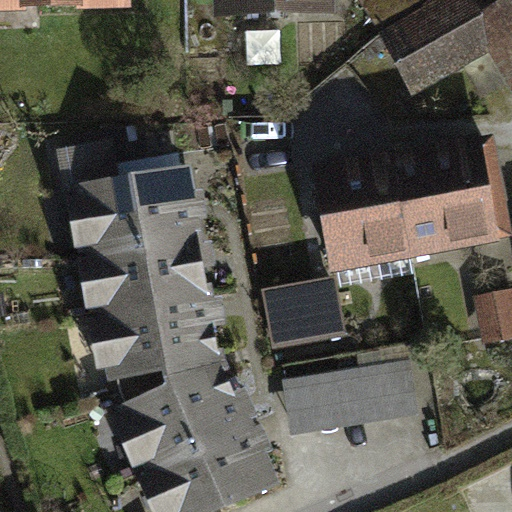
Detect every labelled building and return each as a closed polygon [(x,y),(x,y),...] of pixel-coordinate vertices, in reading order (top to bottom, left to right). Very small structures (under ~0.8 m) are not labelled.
[(223,0),(223,8),(328,6),(327,0),(223,0)] [(427,10),(384,33),(413,87),(455,64),(452,59),(496,36),(511,65),(511,0),(435,0),(425,6),(427,10)] [(84,191),(94,251),(193,234),(186,202),(183,173),(112,185),(103,144),(60,152),(67,194),(84,191)] [(425,159),(396,165),(411,247),(496,231),(485,169),(493,168),(489,147),(425,159)] [(333,262),(411,247),(396,165),(357,172),(317,179),(333,262)] [(94,251),(105,312),(204,294),(198,263),(193,234),(94,251)] [(333,282),(269,293),(278,343),(342,331),(333,282)] [(105,312),(121,392),(218,364),(211,328),(204,294),(105,312)] [(511,294),(483,299),(491,339),(511,335),(511,294)] [(282,380),(291,436),(420,416),(411,360),(282,380)] [(121,392),(153,467),(245,426),(232,397),(218,364),(121,392)] [(256,452),(245,426),(153,467),(171,511),(206,511),(270,484),(256,452)]
